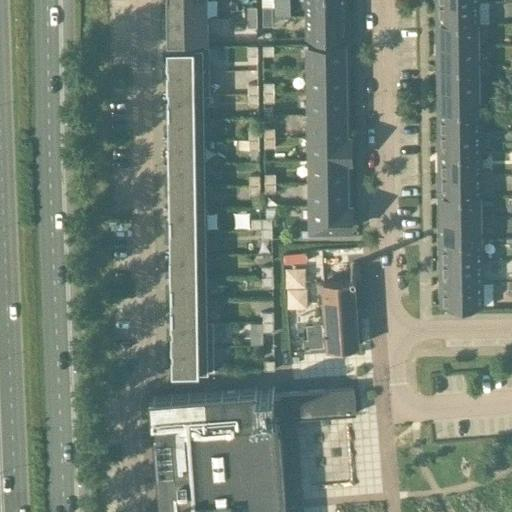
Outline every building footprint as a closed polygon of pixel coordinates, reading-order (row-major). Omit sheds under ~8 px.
[(166,0),(167,18),(207,18),(207,0),(166,0)] [(289,0),(274,0),(274,15),(290,14),(289,0)] [(344,0),(307,0),(308,15),(345,15),(344,0)] [(477,0),(440,1),(441,22),(477,22),(477,0)] [(263,6),(263,15),(273,15),(273,5),(263,6)] [(257,6),(248,6),(248,16),(257,16),(257,6)] [(263,25),(273,24),(273,15),(263,15),(263,25)] [(308,37),(345,37),(345,15),(308,15),(308,37)] [(257,16),(248,16),(248,27),(257,26),(257,16)] [(207,18),(167,18),(167,40),(208,39),(207,18)] [(477,43),(477,22),(441,22),(441,44),(477,43)] [(345,67),(345,43),(308,44),(308,67),(345,67)] [(478,65),(477,43),(441,44),(441,66),(478,65)] [(273,44),(264,45),(264,54),(274,54),(273,44)] [(168,46),(168,70),(210,70),(209,45),(168,46)] [(257,45),(248,45),(248,55),(258,55),(257,45)] [(478,87),(478,65),(441,66),(441,87),(478,87)] [(308,67),(309,90),(346,90),(345,67),(308,67)] [(168,95),(204,94),(210,94),(210,70),(168,70),(168,95)] [(264,91),(274,91),(274,81),(264,82),(264,91)] [(258,83),(248,84),(249,93),(258,93),(258,83)] [(478,109),(478,87),(441,87),(442,109),(478,109)] [(346,113),(346,90),(309,90),(309,113),(346,113)] [(274,101),(274,91),(264,91),(264,101),(274,101)] [(258,93),(249,93),(249,103),(258,103),(258,93)] [(169,117),(205,117),(204,94),(168,95),(169,117)] [(442,109),(442,131),(479,130),(478,109),(442,109)] [(309,113),(310,136),(352,136),(352,135),(346,135),(346,113),(309,113)] [(169,117),(169,140),(205,140),(205,117),(169,117)] [(274,127),(265,127),(265,137),(275,136),(274,127)] [(249,139),(259,138),(259,129),(249,129),(249,139)] [(479,152),(479,130),(442,131),(442,153),(479,152)] [(275,136),(265,137),(265,146),(275,146),(275,136)] [(352,136),(310,136),(310,159),(352,159),(352,136)] [(259,148),(259,138),(249,139),(249,148),(259,148)] [(169,140),(169,163),(205,162),(205,140),(169,140)] [(442,153),(443,174),(479,174),(479,152),(442,153)] [(310,182),(347,182),(347,159),(352,159),(310,159),(310,182)] [(206,185),(205,162),(169,163),(170,185),(206,185)] [(275,173),(266,173),(266,183),(275,182),(275,173)] [(250,184),(259,184),(259,174),(250,174),(250,184)] [(480,196),(479,174),(443,174),(443,196),(480,196)] [(266,192),(276,192),(275,182),(266,183),(266,192)] [(310,182),(311,205),(353,205),(353,203),(347,203),(347,182),(310,182)] [(260,193),(259,184),(250,184),(250,194),(260,193)] [(170,185),(170,208),(206,208),(206,185),(170,185)] [(443,218),(480,217),(480,196),(443,196),(443,218)] [(353,205),(311,205),(311,228),(322,228),(322,232),(337,232),(337,228),(353,228),(353,205)] [(170,208),(170,231),(206,230),(206,208),(170,208)] [(480,239),(480,217),(443,218),(444,240),(480,239)] [(253,218),(253,228),(262,227),(262,218),(253,218)] [(272,218),(262,218),(262,227),(272,227),(272,218)] [(272,237),(272,227),(262,227),(263,237),(272,237)] [(171,253),(207,253),(206,230),(170,231),(171,253)] [(481,262),(480,239),(444,240),(444,260),(444,263),(481,262)] [(281,251),(282,264),(309,263),(308,250),(281,251)] [(171,253),(171,276),(207,276),(207,253),(171,253)] [(353,278),(356,307),(362,306),(360,277),(361,277),(360,265),(359,265),(359,263),(358,263),(357,262),(356,261),(355,261),(353,261),(352,263),(351,264),(350,265),(350,266),(351,268),(352,270),(352,278),(353,278)] [(444,283),(481,282),(481,262),(444,263),(444,283)] [(263,275),(272,275),(272,265),(262,266),(263,275)] [(272,284),(272,275),(263,275),(263,285),(272,284)] [(171,276),(171,299),(207,298),(207,276),(171,276)] [(358,345),(356,307),(353,278),(352,278),(323,280),(328,348),(358,345)] [(444,283),(444,305),(494,304),(493,282),(481,282),(444,283)] [(207,298),(171,299),(172,321),(208,321),(207,298)] [(273,311),(263,312),(263,321),(273,321),(273,311)] [(172,321),(172,346),(214,345),(214,321),(208,321),(172,321)] [(273,321),(263,321),(264,331),(273,330),(273,321)] [(323,348),(322,325),(306,326),(307,340),(303,341),(304,349),(323,348)] [(172,370),(199,370),(214,370),(214,345),(172,346),(172,370)] [(274,369),(274,361),(274,359),(264,359),(264,369),(274,369)] [(258,390),(257,387),(149,396),(151,423),(156,423),(157,433),(154,434),(160,511),(298,511),(297,503),(287,504),(281,428),(278,428),(278,419),(357,413),(354,386),(333,388),(333,387),(330,387),(330,388),(282,392),(282,388),(275,389),(275,386),(273,386),(273,388),(258,390)]
